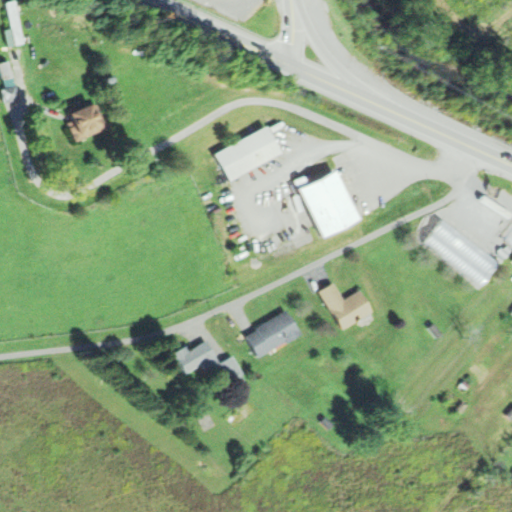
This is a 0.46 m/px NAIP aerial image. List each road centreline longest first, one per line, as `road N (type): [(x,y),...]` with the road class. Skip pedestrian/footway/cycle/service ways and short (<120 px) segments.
road 1 (residential): [(0,351),(173,329),(454,199),(487,153)]
road 2 (secondary): [(511,164),(195,20)]
road 3 (secondary): [(406,117),(334,62),(296,0)]
